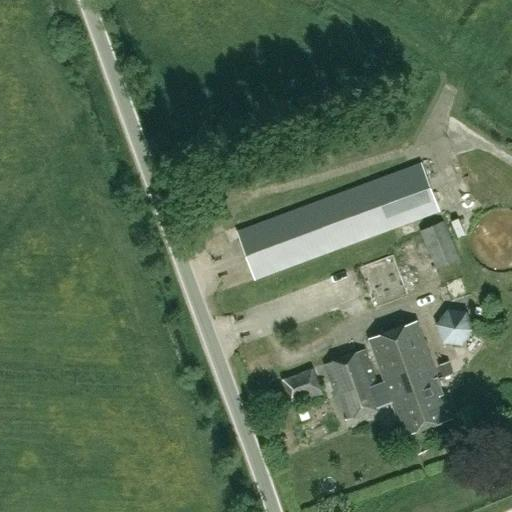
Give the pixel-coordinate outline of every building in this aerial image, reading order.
[(255,279),(438,211),(421,163),(237,231),(255,279)] [(511,218),(469,226),(476,267),(511,261),(511,218)] [(460,260),(442,221),(420,232),(438,270),(460,260)] [(442,393),(416,321),(369,338),(385,381),(377,385),(364,349),(325,364),(345,420),(392,402),(404,436),(452,418),(443,393),(442,393)] [(470,347),(469,322),(441,323),(442,348),(470,347)] [(322,394),(313,368),(283,379),(290,400),(292,405),(322,394)]
